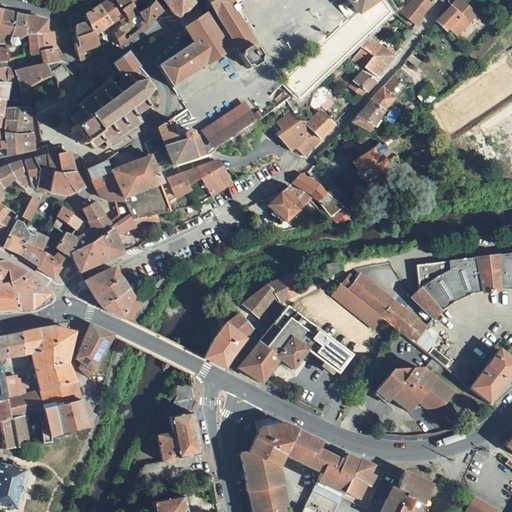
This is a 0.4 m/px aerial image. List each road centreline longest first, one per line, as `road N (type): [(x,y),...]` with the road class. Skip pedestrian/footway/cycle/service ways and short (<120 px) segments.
road 1 (residential): [(65,315),(81,277),(212,228),(296,173),(402,55),(439,0)]
road 2 (unclassified): [(61,17),(74,71),(92,72),(149,29),(167,26),(174,37),(148,67),(174,110),(115,151),(78,156)]
road 3 (primary): [(511,413),(449,444),(368,447),(257,396)]
road 4 (primary): [(217,377),(91,317),(65,315)]
road 5 (residential): [(511,244),(387,259)]
